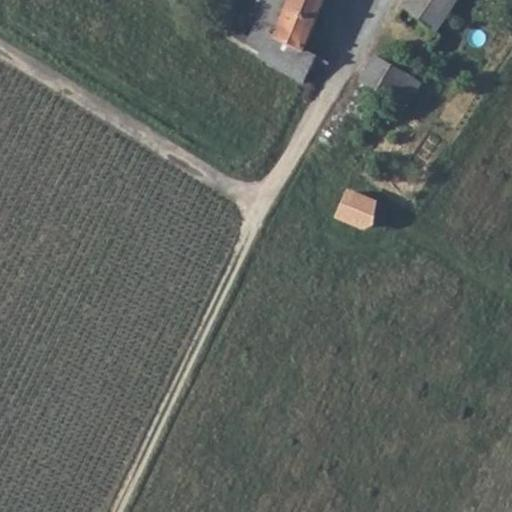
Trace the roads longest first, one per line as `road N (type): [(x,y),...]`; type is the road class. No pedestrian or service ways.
road 1 (track): [(0,56),(260,206),(113,511)]
road 2 (track): [(291,151),(400,214),(511,294)]
road 3 (residential): [(385,0),(260,206)]
